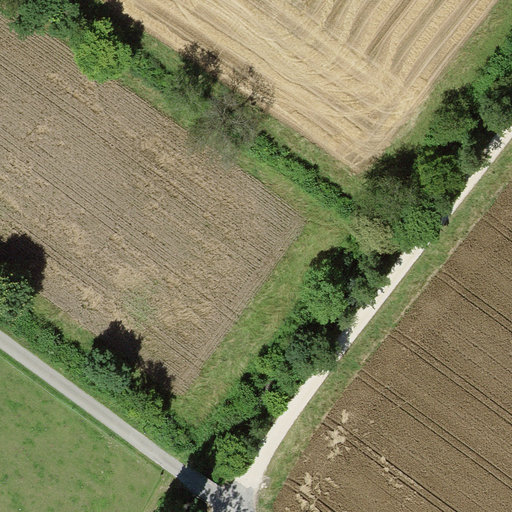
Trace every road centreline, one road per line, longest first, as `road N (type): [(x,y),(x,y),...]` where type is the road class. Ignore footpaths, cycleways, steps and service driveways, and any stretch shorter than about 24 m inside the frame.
road 1 (track): [(222,511),(351,329),(511,125)]
road 2 (residential): [(229,511),(0,341)]
